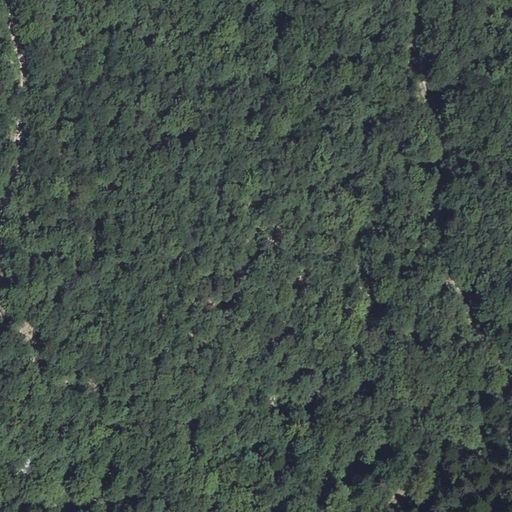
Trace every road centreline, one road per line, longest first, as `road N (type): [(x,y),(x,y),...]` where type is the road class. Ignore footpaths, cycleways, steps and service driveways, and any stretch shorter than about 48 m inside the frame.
road 1 (track): [(417,0),(445,148),(436,249),(475,336),(481,386),(391,511)]
road 2 (track): [(0,211),(33,101),(18,0)]
